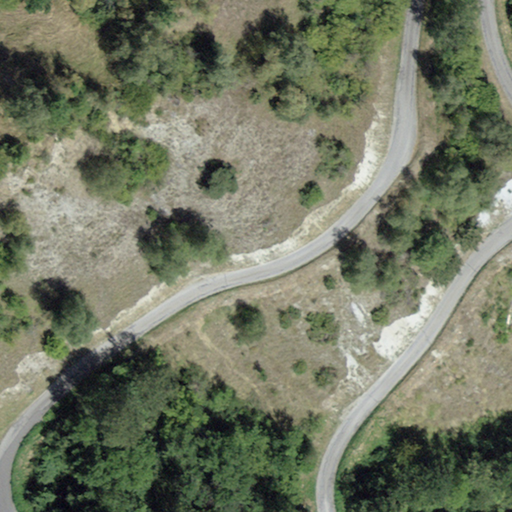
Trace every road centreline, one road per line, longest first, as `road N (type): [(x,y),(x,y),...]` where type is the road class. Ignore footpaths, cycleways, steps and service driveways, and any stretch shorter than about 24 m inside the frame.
road 1 (track): [(418,0),(401,135),(378,186),(312,250),(206,286),(97,354),(14,436),(5,457),(8,511)]
road 2 (track): [(328,511),(327,483),(344,432),(427,334),(484,248),(511,227)]
